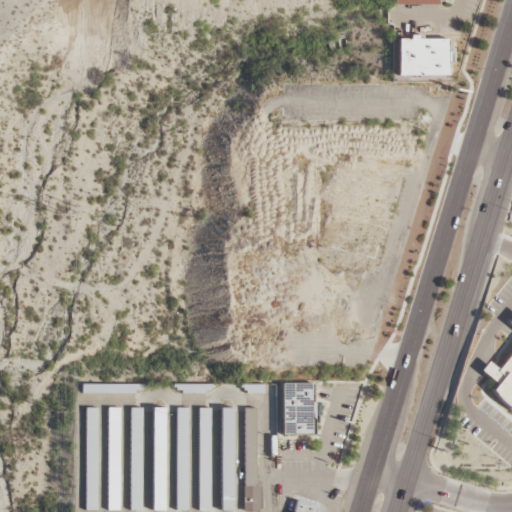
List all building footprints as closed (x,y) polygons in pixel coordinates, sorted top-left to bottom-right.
[(447,76),(447,37),(395,37),(395,76),(447,76)] [(511,317),(508,324),(511,326),(511,350),(497,371),(485,362),(479,371),(495,384),(488,394),(511,411),(511,317)] [(80,394),(141,393),(140,384),(80,385),(80,394)] [(313,436),(313,384),(282,384),(282,435),(313,436)] [(96,408),(84,408),(84,510),(96,510),(96,408)] [(119,408),(106,408),(106,510),(119,510),(119,408)] [(141,408),(129,408),(129,511),(141,511),(141,408)] [(164,408),(151,408),(151,511),(164,511),(164,408)] [(187,408),(175,408),(174,510),(187,510),(187,408)] [(210,408),(197,408),(197,510),(210,510),(210,408)] [(232,408),(220,408),(220,510),(232,511),(232,408)] [(256,511),(257,408),(243,408),(242,511),(256,511)] [(313,511),(315,507),(295,501),(291,511),(313,511)]
